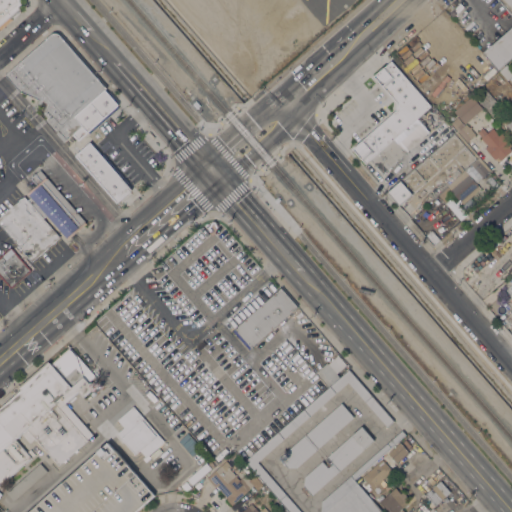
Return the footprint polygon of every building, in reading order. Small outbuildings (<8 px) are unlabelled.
[(0,0),(21,0),(21,7),(20,8),(21,9),(0,27),(0,0)] [(511,56),(497,69),(482,52),(511,26),(511,14),(499,0),(511,0),(511,56)] [(105,88),(103,90),(116,105),(78,139),(73,133),(64,141),(35,109),(39,99),(20,92),(5,75),(51,34),(53,34),(54,33),(57,34),(59,35),(105,88)] [(430,106),(365,163),(352,148),(396,110),(396,102),(373,75),(391,60),(430,106)] [(511,70),(511,75),(507,80),(499,70),(506,64),(511,70)] [(501,106),(491,115),(474,96),(484,87),(501,106)] [(464,123),(453,111),(471,96),(482,108),(464,123)] [(447,117),(452,113),(455,116),(450,121),(447,117)] [(463,125),(465,123),(468,127),(470,126),(472,128),(470,129),(475,134),(466,141),(450,123),(457,117),(463,125)] [(511,150),(500,160),(497,157),(494,159),(484,148),(487,145),(480,138),(485,134),(480,129),(486,124),(490,129),(492,127),(498,135),(501,132),(511,145),(509,147),(511,150)] [(456,132),(464,141),(453,151),(444,142),(456,132)] [(394,140),(406,153),(382,173),(371,160),(394,140)] [(76,155),(90,142),(130,189),(117,201),(76,155)] [(468,167),(455,153),(466,143),(478,157),(489,169),(487,170),(488,171),(482,177),(471,164),(468,167)] [(60,236),(32,261),(0,224),(0,216),(24,195),(27,200),(31,197),(28,193),(32,189),(37,184),(31,177),(39,169),(86,222),(73,234),(67,239),(46,214),(43,217),(60,236)] [(462,204),(452,192),(443,200),(438,195),(465,171),(480,188),(462,204)] [(400,181),(411,193),(399,205),(388,192),(400,181)] [(440,239),(434,244),(426,234),(431,229),(440,239)] [(30,270),(11,287),(0,274),(0,257),(2,255),(6,258),(14,251),(30,270)] [(170,268),(163,261),(175,251),(181,258),(170,268)] [(280,288),(297,306),(248,349),(232,331),(235,329),(234,328),(280,288)] [(0,407),(22,389),(19,386),(49,361),(51,363),(70,347),(94,375),(87,381),(93,387),(83,396),(78,390),(65,402),(92,434),(87,439),(87,440),(58,465),(35,438),(29,442),(22,433),(15,439),(31,457),(0,485),(0,407)] [(393,421),(387,426),(347,381),(257,461),(301,511),(288,511),(245,462),(329,387),(316,372),(327,362),(328,363),(337,355),(349,369),(348,370),(393,421)] [(278,457),(341,402),(353,416),(296,467),(287,467),(278,457)] [(133,405),(164,441),(146,457),(140,450),(135,454),(117,433),(123,427),(117,419),(133,405)] [(322,461),(327,468),(332,463),(326,457),(362,426),(374,440),(311,495),(303,485),(304,476),(322,461)] [(401,430),(404,434),(353,479),(382,511),(320,511),(321,501),(401,430)] [(28,511),(108,442),(115,450),(154,494),(133,511),(28,511)] [(399,442),(408,451),(396,462),(388,452),(399,442)] [(382,459),(392,470),(380,481),(381,481),(379,483),(383,487),(377,493),(362,476),(382,459)] [(235,475),(239,480),(245,474),(254,484),(231,504),(226,498),(227,498),(215,485),(214,486),(207,477),(225,460),(230,466),(229,467),(235,475)] [(40,462),(47,471),(14,501),(6,492),(40,462)] [(206,462),(211,468),(192,484),(187,478),(206,462)] [(440,480),(450,491),(431,508),(428,504),(429,504),(425,500),(428,497),(425,494),(440,480)] [(395,487),(400,493),(403,491),(407,496),(403,500),(406,503),(401,508),(405,511),(388,511),(379,501),(395,487)] [(240,511),(251,503),(258,511),(264,507),(268,511),(240,511)]
